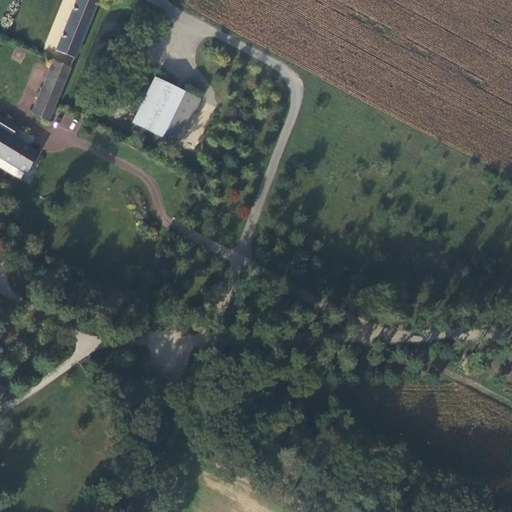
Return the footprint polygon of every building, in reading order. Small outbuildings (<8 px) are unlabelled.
[(5,36),(51,58),(67,24),(22,2),(5,36)] [(29,113),(49,121),(75,56),(58,49),(54,60),(51,58),(29,113)] [(132,122),(177,145),(199,99),(154,76),(132,122)] [(71,132),(77,121),(64,114),(59,125),(71,132)] [(0,115),(0,127),(10,134),(15,125),(0,115)] [(0,157),(24,173),(36,150),(10,134),(0,127),(0,157)] [(113,157),(147,174),(156,154),(123,137),(113,157)]
